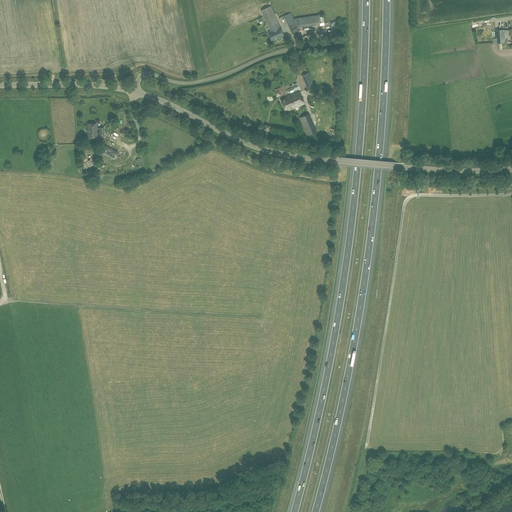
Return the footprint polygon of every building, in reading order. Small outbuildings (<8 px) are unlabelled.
[(261,11),(270,31),(268,32),(272,42),(284,36),(271,6),(261,11)] [(298,30),(290,13),(284,16),(292,33),(298,30)] [(318,15),(298,18),(300,27),(320,24),(318,15)] [(495,30),(496,38),(493,38),(493,44),(505,43),(504,29),(495,30)] [(307,89),(314,85),(308,72),(301,75),(307,89)] [(283,93),(280,87),(274,90),(275,91),(274,92),(276,97),(282,95),(281,94),(283,93)] [(304,103),(299,91),(287,97),(292,108),(304,103)] [(281,99),(286,111),(292,108),(287,97),(281,99)] [(299,118),(300,121),(299,122),(300,124),(301,123),(307,136),(317,132),(309,114),(299,118)] [(104,134),(104,127),(100,127),(100,128),(97,128),(97,123),(88,123),(88,137),(97,137),(97,133),(100,133),(100,134),(104,134)] [(101,153),(114,160),(118,152),(105,146),(101,153)] [(47,154),(41,157),(44,162),(51,159),(48,153),(47,153),(47,154)] [(93,165),(90,159),(81,164),(84,169),(93,165)]
